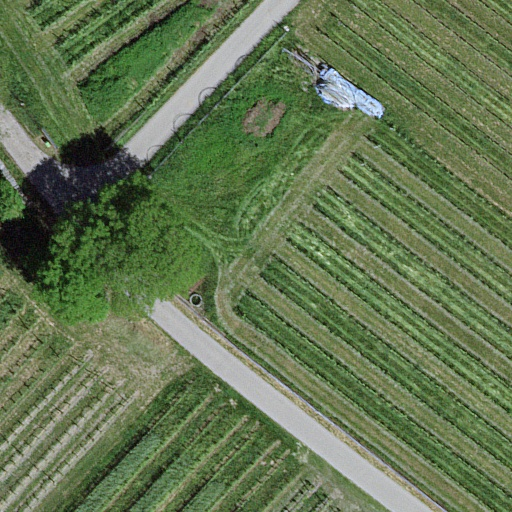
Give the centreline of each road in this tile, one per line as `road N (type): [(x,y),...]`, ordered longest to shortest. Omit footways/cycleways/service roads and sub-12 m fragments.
road 1 (track): [(0,118),(163,317),(413,511)]
road 2 (track): [(78,214),(288,0)]
